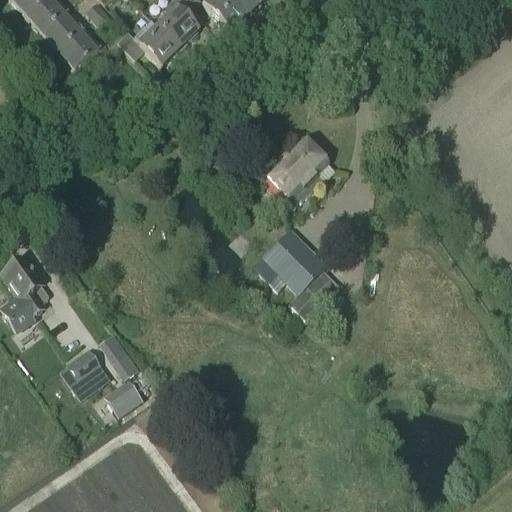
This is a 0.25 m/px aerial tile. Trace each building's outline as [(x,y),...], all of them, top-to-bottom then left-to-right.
[(25,23),(47,3),(44,0),(13,0),(8,5),(25,23)] [(103,11),(112,2),(110,0),(93,0),(94,0),(103,11)] [(176,0),(192,16),(201,7),(194,0),(176,0)] [(229,39),(248,21),(227,0),(212,0),(201,10),(229,39)] [(227,0),(248,21),(267,3),(263,0),(227,0)] [(166,24),(157,33),(180,56),(198,38),(194,35),(203,26),(192,16),(177,1),(160,17),(166,24)] [(41,41),(63,21),(47,3),(25,23),(41,41)] [(85,19),(92,27),(103,16),(96,9),(85,19)] [(99,35),(111,24),(103,16),(92,27),(99,35)] [(58,59),(80,39),(63,21),(41,41),(58,59)] [(180,56),(157,33),(148,42),(142,37),(134,45),(128,39),(117,50),(134,68),(144,58),(161,74),(180,56)] [(96,57),(80,39),(58,59),(74,78),(100,54),(96,57)] [(284,213),(292,218),(298,207),(299,208),(310,198),(305,193),(327,171),(302,146),(265,183),(288,205),(284,213)] [(297,301),(325,274),(291,239),(254,274),(268,289),(277,280),(297,301)] [(20,307),(1,320),(13,337),(42,317),(30,301),(42,293),(23,266),(2,281),(20,307)] [(113,340),(98,351),(113,371),(128,360),(113,340)] [(79,407),(108,386),(87,358),(67,372),(73,381),(65,387),(79,407)] [(141,381),(134,386),(142,396),(149,391),(141,381)] [(127,389),(104,404),(118,425),(141,409),(127,389)]
